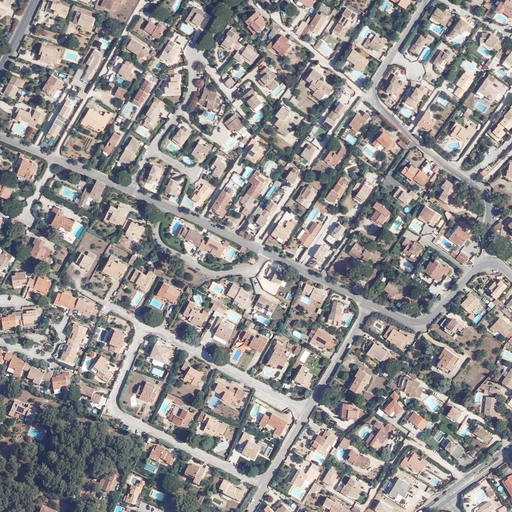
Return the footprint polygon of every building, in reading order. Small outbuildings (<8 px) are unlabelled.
[(58,13),(59,10),(60,8),(67,11),(70,5),(58,1),(57,3),(50,0),(47,9),(58,13)] [(103,0),(101,5),(105,7),(106,5),(115,9),(118,2),(121,3),(122,0),(103,0)] [(511,16),(511,2),(509,0),(509,1),(507,0),(505,0),(503,4),(501,1),(496,8),(495,9),(496,11),(498,13),(501,13),(502,12),(504,10),(511,16)] [(328,14),(331,9),(323,3),(320,8),(328,14)] [(200,18),(202,15),(204,11),(196,6),(195,7),(193,6),(185,18),(191,21),(192,19),(199,24),(202,19),(200,18)] [(342,15),(334,29),(339,33),(338,34),(342,36),(348,27),(346,25),(348,21),(350,19),(353,21),(357,14),(347,8),(341,15),(342,15)] [(442,22),(445,24),(451,16),(448,13),(446,15),(444,13),(437,8),(431,17),(441,23),(442,22)] [(83,21),(92,23),(95,15),(77,9),(73,20),(82,23),(83,21)] [(254,33),(267,21),(262,13),(261,14),(257,10),(246,19),(249,23),(247,25),(254,33)] [(511,16),(504,10),(502,12),(511,19),(511,16)] [(309,23),(308,22),(303,32),(309,37),(314,30),(318,24),(320,26),(328,15),(321,11),(320,13),(318,12),(311,23),(310,22),(309,23)] [(304,20),(296,32),(301,36),(303,32),(308,22),(312,16),(310,15),(306,21),(304,20)] [(454,28),(451,32),(448,35),(453,39),(457,32),(459,34),(463,29),(468,33),(472,27),(460,19),(454,28)] [(157,24),(149,20),(145,28),(152,32),(153,31),(160,35),(162,31),(160,30),(162,28),(163,29),(165,25),(159,22),(157,24)] [(221,43),(228,48),(232,41),(235,44),(233,46),(238,49),(242,44),(237,40),(239,36),(230,29),(226,34),(227,35),(221,43)] [(487,42),(498,51),(503,44),(498,40),(499,39),(489,32),(486,32),(486,33),(482,32),(482,37),(481,36),(480,41),(487,42)] [(285,41),(287,39),(283,35),(277,41),(274,39),(270,44),(273,47),(276,45),(282,50),(280,52),(283,55),(291,46),(288,43),(285,41)] [(370,44),(378,50),(380,47),(385,41),(381,39),(376,35),(372,41),(368,38),(363,44),(367,47),(370,44)] [(422,47),(425,43),(426,41),(431,44),(433,40),(428,36),(426,39),(421,35),(416,44),(415,43),(410,50),(417,55),(420,50),(420,49),(421,47),(422,47)] [(141,55),(149,52),(145,44),(143,46),(141,44),(142,42),(133,37),(127,45),(136,51),(136,52),(141,55)] [(181,44),(174,40),(171,45),(168,42),(160,55),(165,58),(165,56),(172,60),(175,56),(173,54),(177,48),(178,49),(181,44)] [(57,48),(43,43),(40,51),(43,53),(41,57),(57,62),(59,55),(61,55),(62,51),(57,49),(57,48)] [(239,48),(233,56),(240,61),(244,54),(247,56),(254,61),(258,55),(252,50),(247,47),(243,51),(239,48)] [(86,75),(91,78),(96,71),(94,69),(95,67),(97,68),(104,56),(100,53),(101,50),(96,48),(90,58),(94,61),(86,75)] [(363,71),(369,62),(357,53),(353,50),(346,59),(363,71)] [(445,68),(453,56),(447,51),(445,54),(442,51),(437,57),(438,59),(437,61),(435,60),(433,64),(437,67),(440,64),(445,68)] [(130,70),(134,61),(127,57),(124,62),(123,61),(118,70),(123,72),(127,75),(130,70)] [(266,66),(262,71),(265,75),(264,76),(260,79),(263,82),(264,82),(267,84),(270,88),(276,83),(272,79),(276,76),(266,66)] [(316,90),(315,91),(324,97),(327,92),(329,93),(332,89),(323,83),(324,82),(320,78),(323,75),(314,69),(307,79),(313,83),(311,86),(316,90)] [(133,71),(130,70),(127,75),(123,72),(122,74),(129,78),(133,71)] [(464,73),(456,84),(458,85),(460,87),(457,91),(455,90),(453,93),(459,97),(471,79),(473,75),(466,71),(464,73)] [(181,79),(181,72),(174,73),(175,75),(171,75),(171,80),(167,80),(167,85),(166,85),(166,92),(175,91),(175,89),(180,89),(179,79),(181,79)] [(65,82),(68,84),(74,75),(70,73),(65,82)] [(13,74),(10,80),(19,86),(23,79),(13,74)] [(397,97),(405,83),(401,80),(399,83),(397,82),(399,78),(394,74),(390,81),(391,81),(386,89),(397,97)] [(489,74),(486,77),(493,82),(495,78),(489,74)] [(50,84),(56,88),(57,86),(61,87),(64,81),(53,75),(50,80),(49,79),(45,86),(48,87),(50,84)] [(146,76),(134,94),(143,100),(152,85),(148,82),(150,79),(146,76)] [(231,76),(225,81),(230,87),(236,82),(231,76)] [(493,82),(486,77),(483,81),(485,82),(482,86),(481,85),(478,89),(484,94),(485,93),(487,94),(486,95),(492,100),(498,92),(490,86),(493,82)] [(19,86),(10,80),(3,91),(13,97),(19,86)] [(276,98),(285,88),(280,83),(270,93),(276,98)] [(52,95),(56,88),(50,84),(48,87),(45,86),(43,89),(52,95)] [(405,101),(411,105),(414,100),(417,102),(423,92),(425,93),(427,89),(420,84),(418,88),(416,87),(410,96),(409,95),(405,101)] [(124,97),(128,89),(119,85),(115,93),(124,97)] [(204,103),(206,100),(207,98),(209,100),(208,102),(207,106),(213,108),(213,107),(217,108),(219,102),(220,103),(221,99),(217,97),(218,93),(214,92),(215,89),(211,88),(211,90),(206,87),(204,94),(199,100),(204,103)] [(254,108),(261,101),(255,94),(256,93),(254,91),(255,90),(252,87),(243,95),(254,108)] [(84,98),(87,92),(80,89),(77,94),(84,98)] [(324,97),(315,91),(314,93),(322,99),(324,97)] [(29,103),(32,98),(26,95),(25,97),(24,100),(29,103)] [(154,101),(161,106),(165,101),(157,96),(154,101)] [(52,134),(55,136),(74,103),(66,98),(45,135),(49,138),(52,134)] [(159,110),(161,106),(154,101),(146,113),(148,114),(145,119),(153,124),(157,119),(155,118),(158,113),(160,110),(159,110)] [(430,110),(435,103),(433,101),(427,108),(430,110)] [(333,111),(341,116),(347,107),(340,102),(333,111)] [(242,104),(240,106),(242,108),(238,110),(243,117),(249,114),(242,104)] [(291,113),(284,106),(276,114),(280,118),(275,123),(280,127),(278,130),(285,137),(296,125),(291,121),(292,120),(288,116),(291,113)] [(46,116),(31,108),(29,112),(20,107),(17,112),(19,112),(16,117),(21,120),(23,118),(30,122),(29,123),(36,126),(38,123),(42,125),(46,116)] [(87,121),(88,122),(98,128),(99,126),(103,129),(112,113),(110,111),(108,113),(106,112),(103,115),(90,107),(83,118),(88,120),(87,121)] [(355,124),(360,129),(367,118),(368,119),(372,112),(368,109),(365,113),(360,109),(351,121),(355,124)] [(333,111),(332,110),(322,124),(330,130),(341,116),(333,111)] [(429,114),(426,111),(417,123),(421,126),(423,124),(429,128),(434,122),(430,120),(431,119),(428,116),(429,114)] [(233,126),(235,128),(238,132),(245,126),(235,114),(225,123),(230,128),(233,126)] [(508,130),(511,126),(511,123),(505,117),(498,125),(504,130),(506,128),(508,130)] [(459,134),(466,139),(468,136),(470,138),(475,130),(469,125),(467,129),(456,122),(454,126),(456,127),(453,131),(451,134),(456,138),(457,137),(459,134)] [(174,135),(182,142),(192,130),(186,125),(183,128),(182,127),(180,129),(181,130),(179,131),(178,130),(174,135)] [(498,142),(506,133),(504,130),(498,125),(491,134),(498,142)] [(351,127),(348,131),(354,136),(357,132),(351,127)] [(384,132),(390,138),(391,136),(383,127),(374,136),(377,139),(384,132)] [(316,134),(320,138),(327,132),(323,128),(316,134)] [(121,135),(114,131),(104,148),(111,152),(121,135)] [(396,143),(390,138),(384,132),(377,139),(373,144),(377,148),(382,143),(389,150),(396,143)] [(180,144),(182,142),(174,135),(172,137),(180,144)] [(133,136),(121,155),(130,161),(140,145),(137,142),(139,140),(133,136)] [(256,140),(253,137),(249,143),(253,146),(251,148),(247,154),(256,160),(263,149),(255,143),(256,140)] [(203,157),(210,146),(207,143),(205,145),(199,141),(192,151),(198,156),(200,154),(203,157)] [(316,149),(309,144),(306,148),(305,147),(299,156),(307,161),(316,149)] [(331,160),(337,165),(348,149),(343,146),(340,150),(338,154),(336,152),(338,149),(334,146),(325,159),(330,162),(331,160)] [(255,163),(256,160),(247,154),(246,156),(255,163)] [(220,175),(227,164),(221,160),(223,158),(219,156),(211,167),(215,169),(214,171),(220,175)] [(29,172),(27,175),(33,178),(37,170),(38,164),(30,161),(31,160),(26,158),(25,159),(21,157),(19,162),(23,164),(21,168),(29,172)] [(165,168),(154,163),(150,171),(151,172),(147,180),(151,182),(153,178),(155,179),(157,174),(158,174),(159,171),(162,172),(165,168)] [(436,164),(432,169),(438,173),(442,168),(436,164)] [(410,178),(417,183),(418,182),(425,187),(431,179),(427,176),(428,175),(421,169),(420,171),(413,166),(410,169),(407,167),(403,172),(410,178)] [(301,173),(293,168),(285,179),(293,184),(301,173)] [(76,173),(65,169),(62,176),(74,179),(76,173)] [(256,199),(257,200),(261,193),(260,191),(262,188),(265,184),(264,183),(267,177),(257,170),(250,181),(253,184),(247,192),(256,199)] [(0,192),(8,196),(13,187),(5,183),(5,182),(4,181),(5,177),(0,175),(0,192)] [(327,195),(334,201),(336,197),(339,199),(348,187),(346,186),(349,183),(344,179),(345,178),(343,176),(333,188),(332,187),(327,195)] [(166,190),(174,195),(177,189),(176,189),(179,182),(171,178),(166,190)] [(415,186),(417,183),(410,178),(408,181),(415,186)] [(91,190),(100,195),(106,184),(97,179),(91,190)] [(448,203),(453,196),(451,195),(457,186),(446,179),(440,187),(445,190),(440,198),(448,203)] [(363,185),(358,182),(352,189),(358,193),(356,195),(364,201),(372,189),(364,184),(363,185)] [(198,193),(197,192),(193,198),(200,203),(204,198),(206,199),(212,188),(206,184),(204,187),(203,187),(201,190),(198,193)] [(315,192),(318,189),(311,184),(309,187),(304,193),(303,192),(298,199),(310,208),(314,203),(312,201),(318,194),(315,192)] [(271,197),(277,187),(273,185),(268,195),(271,197)] [(408,195),(397,187),(392,195),(407,205),(412,198),(408,195)] [(226,192),(223,189),(211,207),(215,209),(214,210),(222,216),(226,210),(223,208),(232,195),(227,191),(226,192)] [(280,189),(277,192),(282,197),(285,193),(280,189)] [(97,200),(100,195),(91,190),(89,195),(97,200)] [(419,196),(411,190),(408,195),(412,198),(417,200),(419,196)] [(89,196),(88,195),(85,194),(83,192),(81,196),(82,197),(78,204),(78,205),(80,206),(80,205),(88,209),(90,206),(85,203),(89,196)] [(252,204),(256,199),(247,192),(244,197),(242,196),(239,200),(240,201),(244,203),(243,205),(246,207),(242,212),(248,216),(255,206),(252,204)] [(332,203),(334,201),(327,195),(324,198),(332,203)] [(457,199),(453,196),(448,203),(452,206),(457,199)] [(270,200),(262,211),(270,216),(277,206),(270,200)] [(318,201),(315,205),(322,211),(326,206),(318,201)] [(378,219),(383,222),(390,211),(376,201),(372,206),(377,209),(371,218),(376,222),(378,219)] [(106,215),(110,217),(119,222),(127,208),(123,206),(122,207),(121,210),(118,208),(112,204),(106,215)] [(53,222),(64,228),(65,227),(70,229),(74,220),(62,214),(64,211),(54,206),(51,210),(55,212),(58,213),(53,222)] [(431,222),(429,224),(434,227),(442,215),(427,206),(421,214),(431,222)] [(262,227),(270,216),(262,211),(255,222),(262,227)] [(406,219),(408,216),(401,211),(399,213),(406,219)] [(63,230),(64,228),(53,222),(58,213),(55,212),(49,223),(63,230)] [(419,217),(429,224),(431,222),(421,214),(419,217)] [(133,221),(127,218),(123,225),(127,228),(126,229),(136,234),(137,232),(140,234),(144,226),(140,224),(133,221)] [(285,240),(298,223),(294,220),(291,224),(289,222),(286,225),(287,227),(285,229),(279,225),(272,235),(277,239),(279,236),(285,240)] [(346,227),(350,231),(353,227),(345,221),(342,225),(341,224),(338,228),(337,227),(332,234),(338,238),(346,227)] [(306,232),(300,240),(303,242),(302,243),(308,248),(311,245),(310,244),(323,226),(320,223),(318,225),(315,222),(308,230),(305,228),(304,230),(306,232)] [(203,238),(204,235),(195,230),(188,225),(187,227),(181,224),(176,233),(184,237),(185,235),(188,237),(194,240),(193,243),(199,246),(203,238)] [(464,245),(467,240),(469,238),(471,239),(474,235),(461,225),(453,236),(464,245)] [(138,239),(140,234),(137,232),(136,234),(126,229),(125,232),(138,239)] [(297,237),(300,240),(306,232),(304,230),(303,229),(297,237)] [(199,246),(198,246),(204,249),(205,246),(207,243),(212,246),(211,250),(216,252),(215,254),(219,256),(225,246),(220,243),(220,242),(208,235),(206,239),(203,238),(199,246)] [(411,256),(416,259),(424,247),(416,241),(415,243),(411,241),(412,240),(407,237),(403,244),(407,246),(404,251),(411,256)] [(29,253),(32,254),(39,240),(37,238),(29,253)] [(39,240),(32,254),(42,259),(43,258),(49,261),(54,252),(44,246),(46,243),(39,240)] [(352,249),(359,255),(367,261),(373,254),(359,244),(361,242),(359,241),(352,249)] [(114,244),(112,242),(106,255),(110,257),(112,254),(110,252),(114,244)] [(330,250),(322,245),(315,255),(321,260),(323,257),(325,258),(330,250)] [(12,254),(9,252),(4,249),(2,253),(11,257),(12,254)] [(357,257),(359,255),(352,249),(350,252),(357,257)] [(458,258),(465,264),(470,256),(463,251),(462,252),(457,249),(453,255),(455,256),(458,258)] [(83,250),(80,255),(93,262),(97,254),(90,250),(88,254),(83,250)] [(8,263),(11,257),(2,253),(0,256),(0,263),(2,265),(3,264),(5,261),(8,263)] [(136,256),(132,253),(128,262),(132,264),(136,256)] [(110,264),(107,270),(112,273),(113,271),(121,275),(123,271),(124,272),(128,265),(119,260),(118,262),(116,260),(117,257),(113,254),(111,258),(110,257),(107,262),(110,264)] [(93,262),(80,255),(77,260),(89,268),(93,262)] [(425,272),(435,281),(446,268),(441,264),(437,261),(435,263),(432,261),(427,266),(429,267),(425,272)] [(446,268),(435,281),(438,284),(451,269),(443,262),(441,264),(446,268)] [(163,270),(155,266),(152,271),(154,272),(160,276),(163,270)] [(270,278),(274,280),(279,283),(283,274),(269,267),(265,274),(271,277),(270,278)] [(154,272),(152,271),(148,268),(145,274),(135,269),(130,278),(137,282),(140,283),(139,286),(147,290),(153,278),(151,277),(154,272)] [(20,279),(23,279),(26,278),(25,269),(15,271),(15,273),(12,273),(13,283),(20,282),(20,279)] [(369,279),(374,282),(379,274),(374,271),(372,273),(367,270),(362,278),(367,282),(369,279)] [(59,279),(61,276),(51,271),(49,274),(57,278),(59,279)] [(33,278),(30,285),(34,286),(35,284),(38,285),(41,286),(39,288),(46,291),(50,282),(47,280),(47,278),(38,275),(38,276),(36,279),(33,278)] [(166,292),(176,297),(180,290),(163,280),(156,293),(164,297),(166,292)] [(495,292),(492,295),(496,298),(507,285),(501,280),(498,283),(495,281),(489,287),(495,292)] [(396,285),(390,281),(384,289),(388,292),(386,296),(391,299),(396,292),(397,293),(401,287),(402,288),(404,285),(399,282),(396,285)] [(248,296),(250,292),(233,283),(227,293),(235,297),(236,296),(245,301),(243,304),(245,305),(244,307),(248,309),(249,306),(253,299),(248,296)] [(319,300),(322,295),(323,293),(316,290),(317,288),(307,284),(303,291),(306,292),(305,295),(310,298),(310,299),(321,305),(322,302),(319,300)] [(66,305),(71,306),(73,299),(69,297),(71,293),(62,290),(61,291),(57,290),(54,300),(60,302),(61,299),(63,301),(67,302),(66,305)] [(173,302),(176,297),(166,292),(164,297),(173,302)] [(472,312),(482,300),(472,292),(469,295),(471,297),(464,304),(472,312)] [(211,297),(218,301),(223,304),(224,301),(209,293),(208,296),(211,297)] [(73,299),(71,306),(74,308),(75,305),(78,307),(83,308),(82,311),(90,313),(91,310),(93,305),(86,302),(87,300),(75,295),(73,299)] [(236,296),(235,297),(234,298),(241,303),(243,304),(245,301),(236,296)] [(259,298),(255,296),(253,299),(249,306),(254,308),(258,310),(258,309),(260,310),(261,308),(264,309),(265,306),(270,309),(267,315),(270,317),(271,316),(272,317),(277,306),(273,304),(274,303),(266,298),(265,301),(259,298)] [(210,307),(214,308),(218,301),(211,297),(209,300),(213,302),(210,307)] [(190,317),(199,322),(202,317),(198,315),(200,312),(191,307),(193,302),(188,299),(181,311),(186,313),(187,311),(192,314),(190,317)] [(332,319),(331,324),(339,326),(340,322),(338,321),(340,315),(341,310),(339,310),(341,302),(334,300),(329,312),(328,312),(326,317),(332,319)] [(218,301),(214,308),(222,312),(225,305),(223,304),(218,301)] [(23,311),(18,311),(19,312),(19,318),(20,318),(23,318),(23,322),(33,321),(33,319),(37,319),(36,309),(28,310),(28,311),(26,311),(26,313),(23,313),(23,311)] [(16,319),(19,319),(19,318),(19,312),(15,312),(15,313),(8,314),(8,316),(9,325),(13,324),(13,322),(16,322),(16,319)] [(3,328),(10,328),(9,325),(8,316),(2,316),(2,315),(0,315),(0,322),(2,322),(3,328)] [(213,330),(228,338),(233,330),(223,324),(218,321),(220,319),(216,317),(213,323),(216,325),(213,330)] [(464,324),(464,323),(459,319),(459,320),(454,317),(451,320),(450,319),(447,317),(442,323),(447,327),(446,328),(453,333),(455,329),(456,329),(458,326),(461,328),(464,330),(466,326),(464,324)] [(510,340),(511,337),(511,331),(511,330),(511,329),(509,327),(510,326),(500,317),(493,325),(498,330),(505,337),(506,336),(510,340)] [(78,344),(78,345),(83,332),(81,331),(84,325),(75,322),(73,328),(75,329),(73,332),(71,337),(69,337),(68,340),(78,344)] [(498,330),(493,325),(490,328),(496,333),(498,330)] [(119,352),(122,344),(124,340),(125,337),(123,337),(125,331),(112,326),(109,333),(112,335),(109,342),(112,343),(110,348),(119,352)] [(389,338),(395,328),(392,326),(385,336),(389,338)] [(312,336),(319,341),(330,348),(334,341),(330,338),(331,336),(317,328),(312,336)] [(408,336),(395,328),(389,338),(402,347),(403,346),(405,348),(413,336),(410,334),(408,336)] [(226,341),(228,338),(213,330),(212,333),(213,333),(225,340),(226,341)] [(240,345),(244,348),(246,345),(247,343),(250,345),(259,349),(265,337),(262,336),(261,339),(256,336),(244,330),(241,336),(244,339),(240,345)] [(294,330),(292,334),(301,338),(303,334),(294,330)] [(223,343),(225,340),(213,333),(211,336),(223,343)] [(74,356),(78,344),(68,340),(66,344),(69,345),(67,350),(66,353),(63,352),(61,358),(70,361),(72,356),(74,356)] [(374,342),(368,352),(375,356),(381,359),(381,358),(385,360),(389,354),(386,352),(387,350),(382,347),(378,344),(374,342)] [(168,355),(170,350),(156,343),(150,355),(165,362),(168,355)] [(283,365),(289,356),(281,352),(285,347),(278,343),(275,348),(276,348),(268,361),(272,364),(274,360),(283,365)] [(444,364),(453,369),(461,358),(446,347),(443,351),(444,352),(441,357),(443,359),(439,364),(442,367),(444,364)] [(9,352),(7,359),(10,360),(8,366),(15,369),(18,360),(19,358),(12,356),(13,354),(9,352)] [(106,380),(112,373),(106,368),(107,366),(104,363),(107,360),(102,355),(91,368),(106,380)] [(196,384),(199,378),(202,371),(187,364),(189,360),(184,358),(180,366),(188,370),(185,376),(192,380),(192,382),(196,384)] [(14,371),(12,375),(19,378),(23,368),(26,369),(29,363),(25,362),(25,363),(18,360),(15,369),(14,371)] [(27,377),(34,379),(37,370),(38,369),(32,366),(32,365),(29,363),(26,369),(30,371),(27,377)] [(304,385),(308,379),(312,373),(307,370),(306,372),(303,370),(306,366),(302,364),(297,371),(294,376),(300,380),(301,381),(301,382),(304,385)] [(450,372),(453,369),(444,364),(442,367),(450,372)] [(369,381),(373,375),(363,369),(358,376),(357,375),(352,384),(350,383),(348,386),(359,393),(368,380),(369,381)] [(501,383),(510,390),(511,387),(511,369),(511,370),(511,369),(506,377),(507,378),(504,380),(502,382),(503,382),(501,383)] [(42,378),(45,379),(48,373),(43,371),(43,373),(37,370),(34,379),(40,382),(42,378)] [(54,389),(60,389),(60,386),(59,375),(58,371),(55,371),(56,378),(52,378),(54,389)] [(294,376),(297,371),(296,371),(291,379),(291,381),(295,383),(297,381),(299,382),(300,380),(294,376)] [(59,375),(60,386),(67,385),(66,380),(70,379),(70,377),(69,372),(63,373),(63,375),(59,375)] [(404,391),(410,393),(411,391),(417,393),(416,396),(421,397),(423,387),(420,386),(421,382),(408,378),(409,377),(405,376),(401,387),(405,388),(404,391)] [(151,396),(150,399),(155,401),(158,392),(155,390),(157,385),(152,383),(151,387),(147,385),(146,387),(142,386),(139,393),(142,394),(147,396),(147,395),(151,396)] [(233,399),(240,403),(246,392),(239,388),(237,390),(236,393),(228,389),(219,383),(215,390),(223,395),(222,397),(231,403),(233,399)] [(95,390),(80,384),(77,391),(92,397),(91,400),(99,403),(102,396),(94,393),(95,390)] [(483,384),(481,386),(478,390),(481,391),(482,388),(489,391),(488,395),(495,397),(495,395),(499,397),(501,390),(491,387),(491,388),(485,385),(483,384)] [(396,399),(400,396),(395,390),(390,394),(393,399),(383,407),(392,418),(404,408),(396,399)] [(185,401),(169,393),(167,397),(175,401),(177,403),(182,406),(185,401)] [(497,398),(487,397),(485,414),(495,415),(497,398)] [(11,412),(16,414),(17,412),(28,417),(27,420),(32,423),(38,408),(30,405),(29,408),(22,405),(24,403),(16,399),(11,412)] [(344,402),(344,413),(344,416),(358,416),(359,408),(353,408),(353,402),(344,402)] [(447,414),(458,419),(462,410),(452,404),(447,414)] [(186,426),(193,413),(185,408),(181,415),(173,411),(172,413),(170,412),(169,414),(171,416),(170,418),(186,426)] [(279,434),(283,426),(279,423),(282,418),(270,412),(268,416),(263,413),(258,422),(262,424),(264,420),(275,427),(273,430),(279,434)] [(202,413),(199,419),(208,423),(205,429),(214,434),(216,430),(219,432),(224,434),(228,424),(224,422),(223,424),(212,418),(212,417),(207,414),(207,415),(202,413)] [(427,423),(414,413),(409,420),(422,430),(427,423)] [(385,425),(378,421),(375,425),(381,430),(377,436),(373,433),(367,441),(379,450),(386,440),(388,442),(394,434),(393,433),(397,428),(389,423),(386,427),(384,426),(385,425)] [(489,434),(477,426),(473,433),(484,440),(483,442),(487,445),(491,438),(488,435),(489,434)] [(324,437),(321,436),(319,434),(315,440),(314,439),(312,439),(310,440),(310,442),(312,443),(310,448),(314,450),(315,447),(318,449),(319,447),(324,450),(329,443),(332,437),(334,438),(336,434),(328,430),(324,437)] [(258,462),(265,448),(254,443),(255,440),(247,436),(242,445),(249,449),(248,452),(255,456),(254,459),(258,462)] [(344,446),(349,438),(345,436),(340,444),(344,446)] [(458,442),(453,438),(449,444),(454,447),(452,450),(450,449),(448,452),(456,458),(457,457),(458,458),(462,453),(460,452),(463,449),(457,444),(458,442)] [(146,453),(149,446),(144,443),(140,450),(146,453)] [(169,465),(173,455),(170,453),(170,454),(163,451),(164,449),(157,445),(156,448),(154,446),(148,458),(157,462),(158,461),(164,465),(165,463),(169,465)] [(469,452),(477,459),(481,454),(473,448),(469,452)] [(356,461),(359,463),(363,465),(368,457),(364,454),(363,455),(353,449),(350,454),(351,455),(349,458),(355,462),(356,461)] [(426,466),(429,463),(423,459),(420,462),(416,459),(418,455),(414,453),(409,459),(406,456),(400,464),(404,467),(407,464),(417,472),(421,467),(422,469),(425,465),(426,466)] [(199,485),(206,470),(198,466),(197,468),(190,464),(185,473),(193,477),(191,481),(199,485)] [(319,470),(309,464),(305,471),(297,466),(289,479),(300,485),(305,477),(308,479),(311,474),(315,476),(319,470)] [(107,477),(103,488),(108,491),(116,474),(110,471),(109,474),(106,472),(107,471),(104,470),(102,475),(107,477)] [(97,486),(103,488),(107,477),(102,475),(97,486)] [(224,480),(215,476),(212,482),(220,486),(220,487),(224,490),(223,492),(240,500),(244,492),(229,484),(230,482),(224,479),(224,480)] [(388,493),(398,500),(402,494),(405,495),(410,487),(408,486),(410,483),(399,476),(388,493)] [(352,497),(357,488),(360,484),(347,477),(342,484),(341,483),(337,490),(342,494),(341,495),(345,497),(348,495),(352,497)] [(316,485),(313,483),(307,493),(309,494),(313,488),(314,488),(316,485)] [(142,493),(144,488),(141,487),(140,489),(137,487),(133,486),(130,494),(133,495),(132,499),(129,497),(127,502),(135,505),(140,493),(142,493)] [(360,490),(357,488),(352,497),(355,499),(360,490)] [(489,490),(486,492),(489,497),(494,494),(491,489),(489,490)] [(197,502),(201,504),(206,495),(202,493),(199,499),(197,502)] [(345,511),(347,510),(337,504),(336,505),(333,503),(334,502),(326,497),(321,504),(329,509),(328,511),(345,511)] [(274,511),(287,511),(289,510),(282,503),(283,502),(279,499),(274,504),(277,506),(273,511),(274,511)] [(486,511),(493,508),(488,501),(479,507),(480,508),(476,511),(486,511)]
